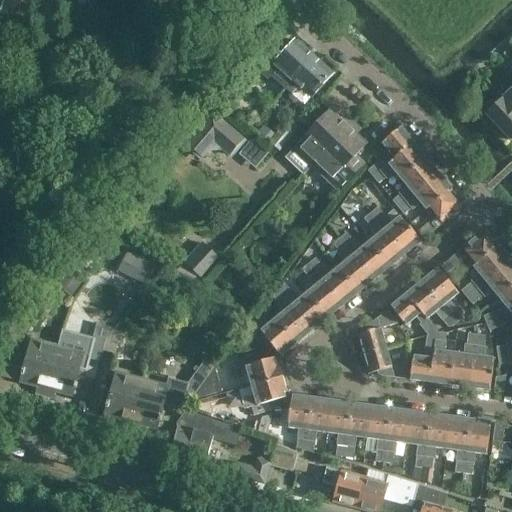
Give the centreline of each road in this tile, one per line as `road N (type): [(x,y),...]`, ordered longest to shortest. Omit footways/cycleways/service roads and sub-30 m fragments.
road 1 (tertiary): [(305,511),(0,431)]
road 2 (residential): [(491,207),(371,74),(283,0)]
road 3 (residential): [(491,207),(334,336)]
road 4 (residential): [(345,386),(511,407)]
